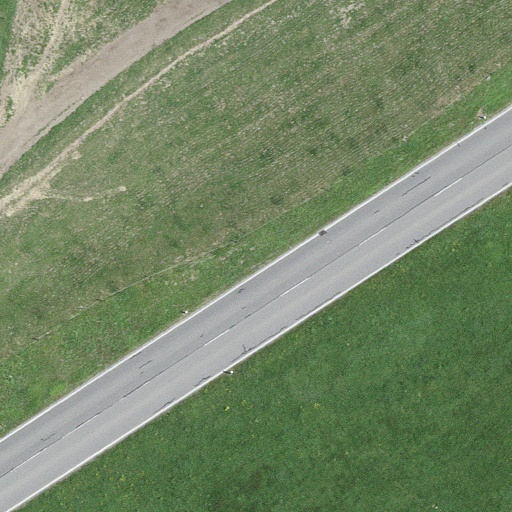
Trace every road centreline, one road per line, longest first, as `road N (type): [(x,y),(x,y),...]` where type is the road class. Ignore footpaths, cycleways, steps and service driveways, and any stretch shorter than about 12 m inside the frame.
road 1 (primary): [(511,149),(0,481)]
road 2 (track): [(0,168),(236,0)]
